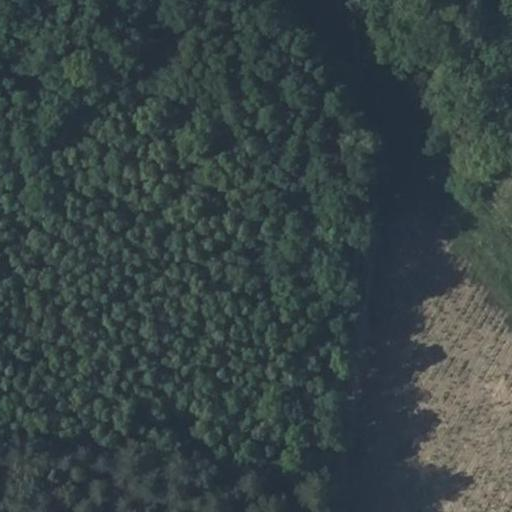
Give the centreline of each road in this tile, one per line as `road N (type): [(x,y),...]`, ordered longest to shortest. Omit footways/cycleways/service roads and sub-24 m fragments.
road 1 (track): [(396,52),(339,511)]
road 2 (track): [(374,0),(432,138),(511,238)]
